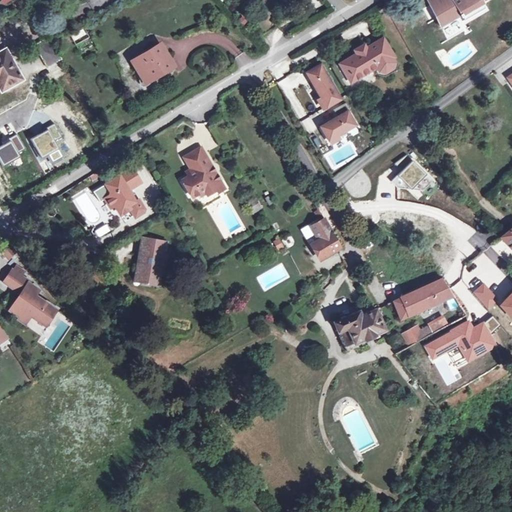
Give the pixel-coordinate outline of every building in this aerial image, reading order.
[(427,0),(438,20),(448,15),(451,20),(459,15),(461,18),(463,17),(465,21),(486,9),(480,0),(452,0),(450,2),(448,0),(427,0)] [(268,15),(252,24),(260,36),(276,27),(268,15)] [(448,15),(438,20),(440,26),(451,20),(448,15)] [(76,46),(89,38),(90,38),(84,27),(69,35),(75,46),(76,46)] [(49,66),(60,60),(48,38),(34,46),(46,67),(49,66)] [(89,38),(76,46),(80,55),(94,47),(89,38)] [(339,64),(346,75),(352,72),(356,79),(374,69),(377,75),(384,78),(396,70),(397,64),(383,38),(366,48),(356,54),(339,64)] [(131,62),(143,80),(153,73),(155,76),(172,65),(159,44),(131,62)] [(353,50),(356,54),(366,48),(364,44),(353,50)] [(0,90),(1,91),(22,79),(5,49),(0,52),(0,90)] [(60,60),(49,66),(56,79),(67,73),(60,60)] [(323,64),(310,71),(315,78),(311,80),(322,98),(318,100),(322,108),(339,99),(324,73),(328,71),(323,64)] [(352,72),(346,75),(350,83),(356,79),(352,72)] [(153,73),(143,80),(144,83),(155,76),(153,73)] [(346,102),(333,110),(337,117),(321,127),(330,143),(338,139),(336,135),(354,124),(347,112),(350,110),(346,102)] [(202,148),(190,155),(196,165),(191,168),(194,174),(182,180),(192,197),(200,193),(202,196),(207,194),(208,195),(217,191),(214,186),(221,182),(202,148)] [(185,158),(191,168),(196,165),(190,155),(185,158)] [(129,209),(126,205),(133,201),(127,191),(131,188),(131,189),(141,183),(132,168),(122,174),(123,175),(119,177),(118,176),(105,185),(110,192),(108,197),(104,199),(109,208),(113,205),(119,215),(129,209)] [(270,196),(264,199),(268,206),(274,203),(270,196)] [(250,210),(258,205),(260,204),(256,198),(255,199),(246,204),(250,210)] [(318,241),(312,244),(321,260),(336,251),(340,249),(328,227),(324,220),(311,227),(318,241)] [(511,228),(500,237),(511,249),(511,292),(499,306),(511,320),(511,228)] [(141,261),(136,260),(135,270),(138,271),(138,273),(139,275),(139,277),(141,279),(142,280),(144,282),(143,284),(149,284),(150,282),(152,282),(154,281),(155,280),(157,279),(158,277),(159,275),(159,273),(163,274),(166,256),(163,256),(165,243),(157,242),(158,239),(150,238),(150,240),(142,239),(139,253),(138,253),(137,256),(142,257),(141,261)] [(273,241),(277,250),(283,247),(279,238),(273,241)] [(1,251),(6,257),(14,250),(8,244),(1,251)] [(13,301),(8,309),(18,315),(22,309),(28,313),(35,318),(36,315),(44,320),(53,308),(33,294),(36,288),(27,282),(28,280),(11,268),(2,281),(19,292),(18,294),(20,295),(17,299),(15,298),(13,301)] [(452,295),(442,279),(404,296),(392,302),(399,319),(452,295)] [(2,305),(8,309),(13,301),(7,297),(2,305)] [(18,315),(16,318),(23,322),(28,313),(22,309),(18,315)] [(344,348),(384,329),(375,309),(362,315),(360,310),(333,322),(344,348)] [(476,323),(486,334),(497,323),(487,313),(476,323)] [(427,326),(428,328),(431,332),(446,323),(443,316),(427,326)] [(497,323),(486,334),(483,337),(487,342),(502,327),(498,323),(497,323)] [(428,328),(420,333),(423,338),(431,333),(431,332),(428,328)] [(413,337),(413,338),(415,341),(415,342),(423,338),(420,333),(413,337)] [(466,339),(438,344),(442,366),(470,362),(466,339)]
